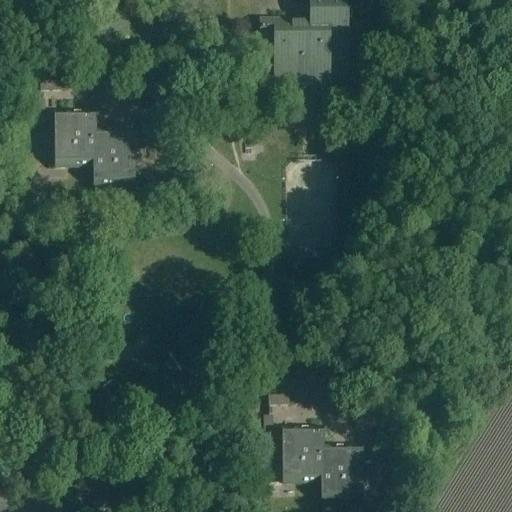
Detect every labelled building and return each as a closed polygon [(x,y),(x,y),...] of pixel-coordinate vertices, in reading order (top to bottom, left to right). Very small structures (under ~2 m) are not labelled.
[(347,61),(346,0),(309,0),(310,21),(260,21),(260,48),(274,48),(274,89),(310,89),(310,97),(329,97),(329,61),(347,61)] [(40,92),(58,92),(58,81),(40,82),(40,92)] [(34,126),(44,125),(43,102),(33,102),(34,126)] [(148,114),(148,103),(128,103),(128,114),(148,114)] [(95,134),(94,115),(55,115),(55,170),(94,170),(94,189),(133,188),(133,133),(95,134)] [(143,136),(154,135),(153,119),(143,119),(143,136)] [(289,410),(289,399),(270,399),(270,410),(289,410)] [(381,431),(381,420),(357,419),(356,430),(381,431)] [(322,449),(322,430),(282,431),(283,486),(321,486),(322,504),(361,504),(361,449),(322,449)] [(372,454),(383,454),(383,437),(371,437),(372,454)]
